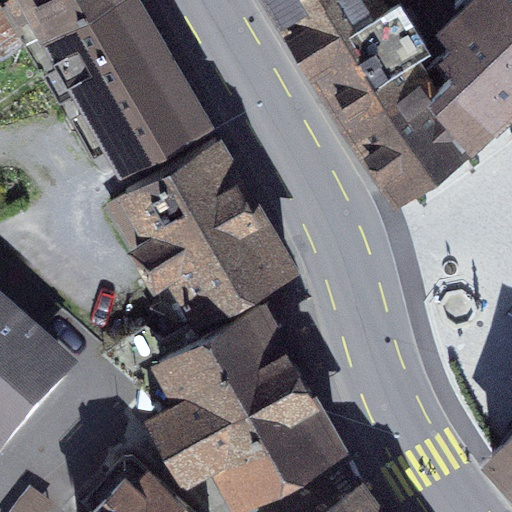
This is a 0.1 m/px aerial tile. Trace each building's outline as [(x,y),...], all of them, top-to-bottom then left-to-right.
[(100,0),(32,0),(48,30),(100,0)] [(137,0),(100,0),(48,30),(85,98),(165,50),(137,0)] [(274,0),(283,14),(307,0),(274,0)] [(307,0),(283,14),(348,122),(420,73),(410,54),(427,43),(401,0),(400,0),(381,9),(375,0),(307,0)] [(511,0),(473,0),(447,25),(460,40),(420,73),(466,144),(511,101),(511,0)] [(125,164),(205,118),(165,50),(85,98),(125,164)] [(348,122),(398,193),(466,144),(420,73),(348,122)] [(296,267),(216,136),(110,197),(157,279),(174,271),(201,315),(255,289),(296,267)] [(173,395),(144,412),(163,446),(304,368),(255,289),(201,315),(207,324),(150,360),(173,395)] [(0,451),(65,377),(0,320),(0,451)] [(348,443),(304,368),(163,446),(185,480),(213,468),(236,507),(348,443)] [(511,431),(493,454),(511,475),(511,431)] [(193,511),(140,462),(93,511),(193,511)] [(387,511),(361,476),(339,493),(315,511),(387,511)] [(56,511),(36,492),(16,511),(56,511)]
